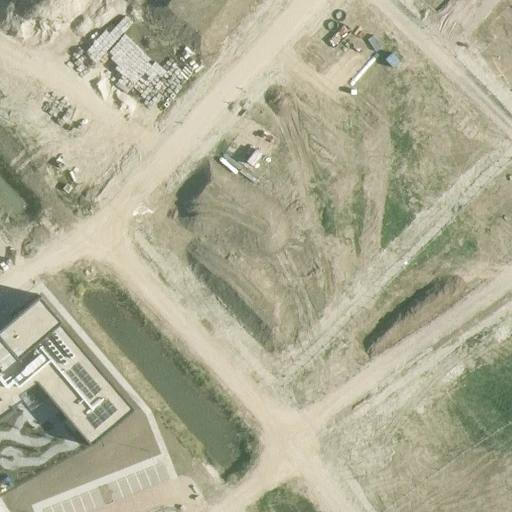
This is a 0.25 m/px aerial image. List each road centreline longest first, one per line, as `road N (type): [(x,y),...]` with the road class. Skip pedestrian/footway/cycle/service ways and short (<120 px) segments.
road 1 (residential): [(95,220),(310,0)]
road 2 (residential): [(288,438),(95,220)]
road 3 (residential): [(511,278),(288,438)]
road 4 (track): [(169,152),(0,48)]
road 5 (residential): [(379,0),(511,130)]
road 6 (residential): [(0,294),(95,220)]
